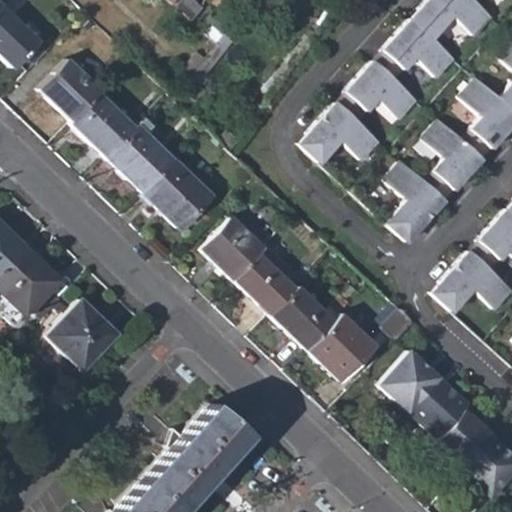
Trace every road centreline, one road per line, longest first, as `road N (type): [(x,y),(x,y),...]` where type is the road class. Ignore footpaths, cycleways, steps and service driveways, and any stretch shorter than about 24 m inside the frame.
road 1 (residential): [(384,511),(2,148)]
road 2 (residential): [(391,0),(289,109),(281,135),(286,168),(408,281)]
road 3 (residential): [(511,401),(422,321),(408,281)]
road 4 (residential): [(511,167),(408,281)]
